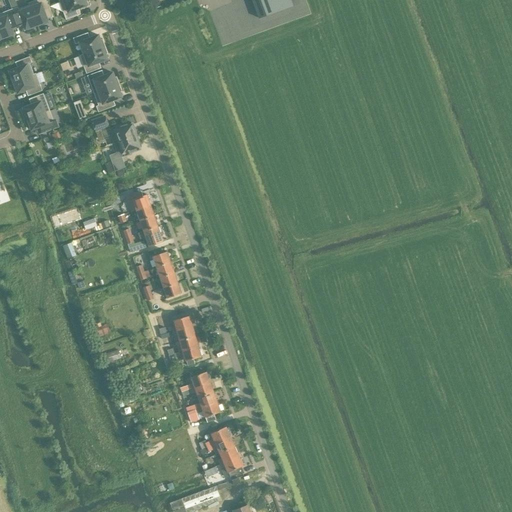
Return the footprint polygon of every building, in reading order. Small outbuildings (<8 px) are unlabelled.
[(15,0),(8,0),(12,8),(18,6),(15,0)] [(30,6),(37,25),(40,24),(41,25),(48,23),(47,21),(48,21),(44,10),(50,8),(47,0),(38,0),(29,4),(30,6)] [(63,0),(60,1),(66,20),(78,15),(76,9),(87,5),(86,0),(63,0)] [(291,0),(252,0),(259,17),(259,18),(293,6),(293,5),(291,0)] [(34,26),(37,25),(30,6),(19,10),(19,8),(12,10),(16,21),(22,19),(26,29),(27,29),(28,30),(35,28),(34,26)] [(12,10),(0,14),(0,29),(3,38),(6,37),(7,38),(13,36),(13,34),(14,34),(10,23),(16,21),(12,10)] [(87,39),(85,34),(73,38),(75,44),(80,42),(84,54),(105,46),(103,39),(100,39),(99,35),(87,39)] [(106,55),(108,54),(105,46),(84,54),(80,56),(87,74),(99,69),(96,63),(108,59),(106,55)] [(13,79),(14,82),(34,74),(30,64),(32,63),(30,56),(18,61),(20,67),(10,71),(10,72),(9,73),(11,80),(13,79)] [(101,77),(99,71),(87,76),(94,93),(120,84),(117,76),(115,77),(113,72),(101,77)] [(34,74),(14,82),(15,85),(13,86),(16,92),(18,92),(18,93),(28,89),(31,95),(43,91),(36,73),(34,74)] [(98,112),(113,107),(111,101),(122,97),(120,92),(122,91),(120,84),(94,93),(98,105),(96,106),(98,112)] [(28,119),(50,110),(44,93),(32,98),(34,104),(24,108),(24,109),(22,110),(25,116),(27,116),(28,119)] [(86,117),(82,108),(76,110),(80,119),(86,117)] [(54,121),(50,110),(28,119),(29,122),(27,122),(30,129),(31,129),(32,130),(42,126),(44,132),(59,127),(56,120),(54,121)] [(109,126),(106,116),(92,121),(96,131),(109,126)] [(114,143),(137,135),(136,130),(134,129),(132,123),(121,127),(121,125),(102,132),(104,139),(112,137),(114,143)] [(137,135),(114,143),(117,153),(110,155),(115,170),(125,167),(122,157),(132,154),(131,152),(141,148),(139,143),(139,141),(137,135)] [(127,197),(132,211),(137,210),(151,205),(147,194),(142,196),(141,192),(127,197)] [(151,205),(137,210),(140,220),(155,215),(151,205)] [(155,215),(140,220),(144,230),(158,225),(155,215)] [(162,236),(158,225),(144,230),(150,246),(164,241),(162,236)] [(123,230),(126,237),(132,235),(129,228),(123,230)] [(134,242),(128,244),(131,252),(146,247),(144,240),(135,243),(134,242)] [(71,243),(63,246),(69,259),(76,256),(71,243)] [(157,267),(171,262),(167,251),(153,256),(157,267)] [(171,262),(157,267),(160,277),(175,272),(171,262)] [(139,273),(145,271),(142,265),(136,267),(139,273)] [(145,271),(139,273),(141,280),(147,277),(145,271)] [(162,282),(158,283),(160,287),(163,286),(164,288),(178,282),(175,272),(160,277),(162,282)] [(178,282),(164,288),(167,298),(182,293),(178,282)] [(146,294),(152,292),(150,285),(143,287),(146,294)] [(152,292),(146,294),(148,300),(154,298),(152,292)] [(174,331),(193,326),(190,316),(174,320),(176,326),(172,327),(174,331)] [(107,324),(97,328),(99,334),(110,330),(107,324)] [(193,326),(174,331),(175,336),(178,335),(180,340),(196,336),(193,326)] [(196,336),(180,340),(181,346),(178,347),(179,352),(199,346),(196,336)] [(199,346),(179,352),(180,355),(180,356),(184,355),(185,361),(187,361),(194,359),(201,357),(199,346)] [(118,350),(105,354),(107,362),(121,357),(118,350)] [(191,388),(210,382),(207,372),(191,377),(193,383),(190,384),(191,388)] [(210,382),(191,388),(193,393),(196,392),(198,397),(214,392),(210,382)] [(214,392),(198,397),(200,402),(197,404),(198,408),(217,402),(214,392)] [(217,402),(198,408),(200,412),(203,411),(205,417),(212,415),(221,412),(217,402)] [(198,408),(197,404),(186,407),(187,412),(198,408)] [(192,422),(199,419),(195,410),(189,413),(192,422)] [(214,439),(211,440),(207,442),(205,443),(207,447),(231,437),(226,426),(211,433),(214,439)] [(231,437),(207,447),(209,451),(218,447),(220,452),(235,446),(231,437)] [(235,446),(220,452),(222,458),(219,459),(221,463),(239,455),(235,446)] [(239,455),(221,463),(223,468),(226,466),(230,476),(236,474),(237,476),(244,473),(241,466),(243,465),(239,455)] [(172,511),(189,511),(221,501),(215,486),(169,503),(172,511)]
